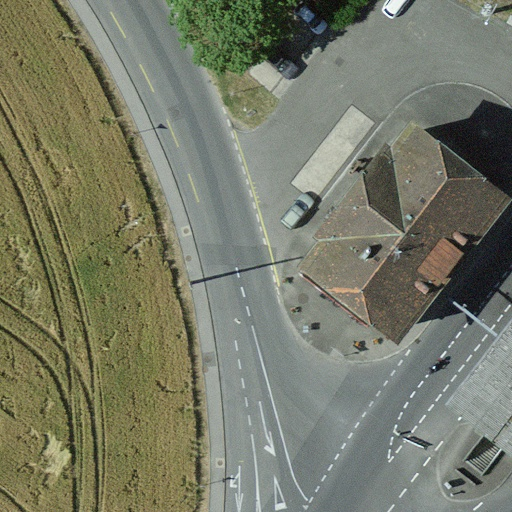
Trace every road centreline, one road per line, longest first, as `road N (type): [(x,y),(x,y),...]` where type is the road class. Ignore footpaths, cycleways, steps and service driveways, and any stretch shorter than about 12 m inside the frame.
road 1 (tertiary): [(314,511),(206,160),(134,0)]
road 2 (primary): [(511,285),(411,415),(373,511)]
